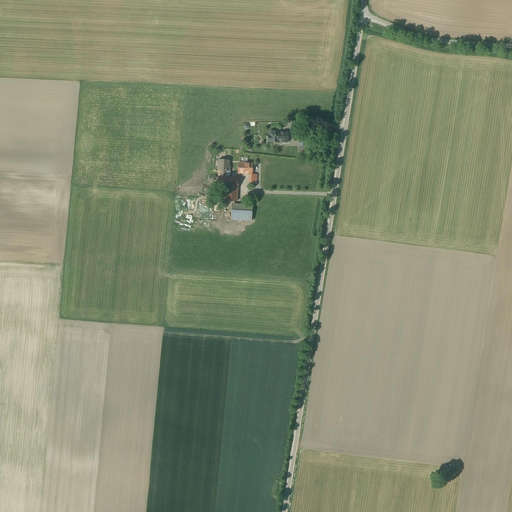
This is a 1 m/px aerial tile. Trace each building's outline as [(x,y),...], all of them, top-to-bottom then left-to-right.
[(279,132),(270,132),(269,136),(268,136),(267,136),(266,142),(279,143),(279,142),(287,142),(288,133),(279,132)] [(221,171),(221,178),(226,178),(226,171),(230,171),(230,167),(229,167),(229,160),(219,160),(218,171),(221,171)] [(252,166),(238,165),(238,174),(251,175),(252,166)] [(221,178),(215,177),(215,181),(218,181),(217,187),(225,188),(224,201),(237,201),(238,178),(226,178),(221,178)] [(251,206),(231,205),(230,220),(251,222),(251,206)]
